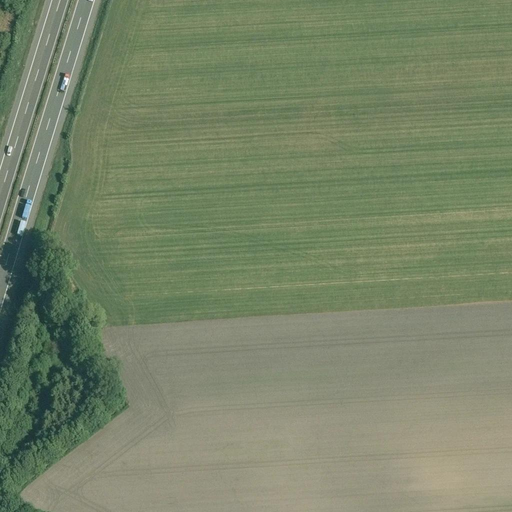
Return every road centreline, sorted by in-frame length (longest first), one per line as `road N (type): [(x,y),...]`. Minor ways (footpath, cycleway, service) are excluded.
road 1 (motorway): [(0,303),(91,0)]
road 2 (motorway): [(52,0),(0,174)]
